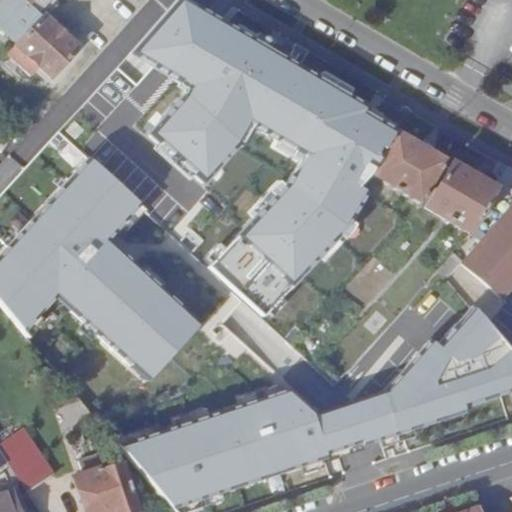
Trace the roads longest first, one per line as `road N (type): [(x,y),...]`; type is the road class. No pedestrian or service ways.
road 1 (residential): [(283,0),(511,133)]
road 2 (secondary): [(511,459),(349,511)]
